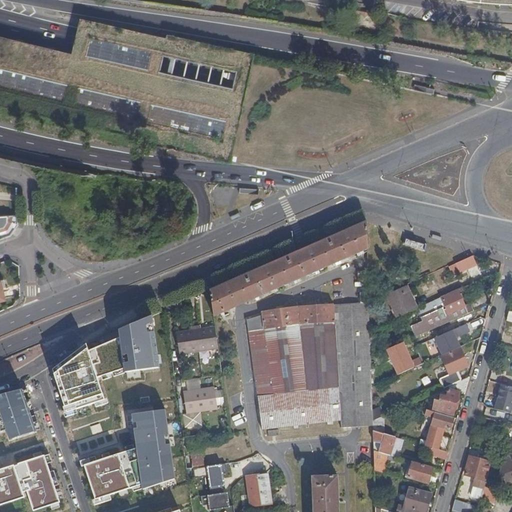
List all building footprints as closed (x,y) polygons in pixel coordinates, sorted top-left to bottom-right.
[(508,10),(509,4),(511,4),(511,0),(464,0),(471,1),(488,3),(501,4),(501,10),(508,10)] [(19,226),(19,217),(0,217),(0,240),(12,237),(19,226)] [(368,251),(367,224),(348,232),(330,240),(311,249),(267,267),(232,283),(218,289),(211,292),(214,318),(368,251)] [(477,267),(473,258),(450,268),(453,276),(460,273),(461,274),(477,267)] [(369,283),(369,273),(359,273),(359,284),(369,283)] [(419,310),(408,287),(388,296),(399,319),(418,310),(419,310)] [(466,307),(459,292),(419,310),(418,310),(424,323),(412,328),(417,338),(470,315),(466,307)] [(371,331),(370,305),(291,310),(263,314),(263,317),(247,321),(263,431),(342,422),(343,429),(374,428),(374,423),(373,388),(372,358),(371,331)] [(120,332),(126,370),(127,374),(160,369),(152,318),(120,332)] [(434,332),(437,339),(453,331),(451,325),(434,332)] [(219,350),(216,329),(178,334),(181,356),(219,350)] [(443,357),(461,348),(457,339),(453,331),(437,339),(435,339),(443,357)] [(126,370),(120,332),(87,347),(98,380),(126,370)] [(461,348),(466,346),(462,337),(457,339),(461,348)] [(98,380),(87,347),(54,372),(68,414),(105,401),(98,380)] [(451,387),(460,383),(456,374),(470,367),(462,350),(442,359),(450,376),(441,381),(446,389),(451,387)] [(415,362),(418,368),(434,361),(431,355),(415,362)] [(466,395),(470,378),(460,383),(451,387),(448,398),(442,397),(441,402),(436,401),(434,410),(455,416),(460,394),(466,395)] [(511,409),(511,388),(502,386),(499,395),(498,400),(495,411),(510,415),(511,411),(511,409)] [(219,410),(216,389),(185,394),(188,415),(219,410)] [(24,403),(1,408),(8,437),(11,450),(34,445),(24,403)] [(139,459),(143,486),(144,491),(176,480),(166,411),(133,416),(139,459)] [(455,419),(427,411),(425,418),(434,420),(433,426),(432,427),(433,427),(431,434),(427,447),(449,454),(453,440),(443,438),(446,430),(452,432),(455,419)] [(396,439),(374,432),(375,452),(391,457),(393,449),(396,439)] [(183,440),(188,470),(193,470),(205,468),(201,438),(183,440)] [(404,441),(396,439),(393,449),(401,451),(404,441)] [(447,461),(449,455),(436,451),(434,458),(447,461)] [(391,457),(375,452),(375,472),(385,474),(387,461),(396,463),(397,458),(391,457)] [(511,454),(501,477),(511,482),(511,454)] [(49,511),(68,506),(53,459),(24,469),(37,499),(42,511),(49,511)] [(97,501),(143,486),(139,459),(89,476),(97,501)] [(485,490),(485,489),(492,465),(471,459),(466,476),(477,479),(475,487),(472,497),(473,499),(482,501),(485,490)] [(434,469),(414,463),(409,479),(429,485),(434,469)] [(205,468),(193,470),(195,479),(208,478),(211,496),(202,498),(202,504),(213,503),(214,511),(234,511),(233,505),(225,507),(224,495),(222,481),(224,481),(224,475),(228,475),(226,465),(205,468)] [(0,511),(4,511),(37,499),(24,469),(0,476),(0,511)] [(257,480),(256,477),(247,478),(251,508),(273,505),(268,478),(257,480)] [(339,511),(338,477),(313,478),(314,511),(339,511)] [(399,507),(398,511),(428,511),(432,496),(410,490),(404,509),(399,507)] [(478,511),(480,509),(455,502),(452,511),(453,511),(478,511)]
